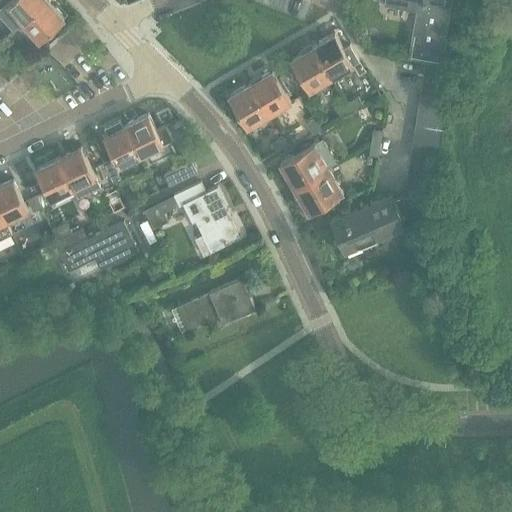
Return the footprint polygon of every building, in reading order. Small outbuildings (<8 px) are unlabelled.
[(8,0),(7,2),(23,20),(45,0),(8,0)] [(49,0),(45,0),(23,20),(39,38),(64,16),(49,0)] [(417,8),(409,55),(427,58),(424,73),(447,77),(450,63),(451,63),(453,50),(451,50),(445,49),(447,35),(446,35),(452,0),(385,0),(385,2),(417,8)] [(334,31),(312,44),(331,75),(353,63),(359,59),(350,44),(349,42),(343,46),(334,31)] [(309,88),(331,75),(312,44),(291,56),(309,88)] [(250,81),(268,112),(290,100),(271,68),(250,81)] [(424,73),(422,84),(445,87),(446,87),(447,77),(424,73)] [(246,125),(268,112),(250,81),(228,93),(246,125)] [(422,84),(421,95),(443,98),(444,99),(446,87),(445,87),(422,84)] [(421,95),(419,106),(442,110),(444,99),(443,98),(421,95)] [(347,103),(351,110),(363,104),(358,96),(347,103)] [(341,116),(351,110),(347,103),(337,109),(341,116)] [(419,106),(417,116),(440,120),(441,120),(442,110),(419,106)] [(149,113),(127,123),(141,154),(163,143),(172,139),(165,125),(157,129),(149,113)] [(417,116),(415,127),(438,131),(439,131),(441,120),(440,120),(417,116)] [(320,129),(314,118),(307,122),(313,133),(320,129)] [(120,165),(141,154),(127,123),(105,134),(120,165)] [(415,127),(414,139),(437,142),(439,131),(438,131),(415,127)] [(374,129),(372,140),(381,142),(383,130),(374,129)] [(272,142),(276,150),(287,143),(283,136),(272,142)] [(314,141),(280,161),(295,186),(329,166),(336,162),(321,138),(314,142),(314,141)] [(414,139),(412,150),(435,153),(437,142),(414,139)] [(379,155),(381,142),(372,140),(370,153),(379,155)] [(81,146),(59,157),(74,187),(79,197),(100,186),(96,176),(81,146)] [(412,150),(410,161),(434,164),(435,153),(412,150)] [(52,197),(74,187),(59,157),(37,167),(52,197)] [(104,162),(109,173),(116,169),(111,159),(104,162)] [(170,184),(197,171),(191,161),(165,174),(170,184)] [(410,161),(408,172),(432,176),(433,170),(434,164),(410,161)] [(101,177),(109,173),(104,162),(96,166),(101,177)] [(342,190),(329,166),(295,186),(308,209),(342,190)] [(408,172),(407,183),(430,186),(432,176),(408,172)] [(0,185),(0,207),(6,220),(28,209),(13,179),(0,185)] [(174,194),(144,209),(149,220),(180,204),(183,203),(192,221),(195,219),(203,234),(195,238),(203,254),(210,250),(225,243),(224,241),(238,234),(228,212),(230,210),(218,185),(206,191),(201,180),(174,194)] [(407,183),(404,195),(428,199),(430,186),(407,183)] [(36,195),(41,207),(48,203),(43,192),(36,195)] [(405,227),(391,193),(330,218),(344,252),(405,227)] [(33,210),(41,207),(36,195),(28,199),(33,210)] [(0,238),(13,232),(6,220),(0,207),(0,238)] [(86,211),(77,215),(82,227),(92,222),(86,211)] [(100,266),(137,248),(123,219),(87,237),(82,227),(55,240),(69,268),(95,255),(100,266)] [(163,260),(148,268),(155,283),(170,275),(163,260)] [(222,320),(256,305),(243,275),(177,304),(187,327),(219,312),(222,320)]
